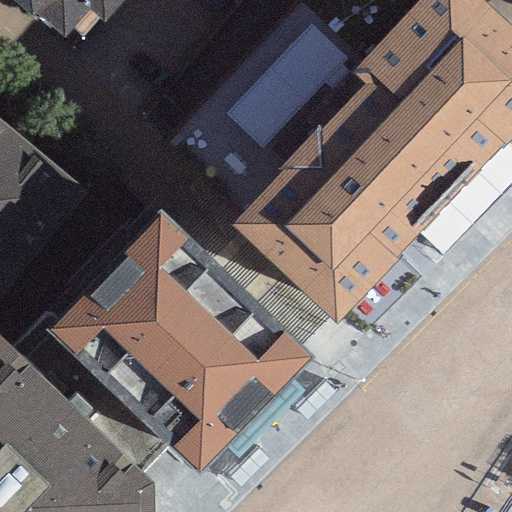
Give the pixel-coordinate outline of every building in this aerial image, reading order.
[(131,0),(2,0),(30,24),(35,19),(65,45),(90,17),(105,30),(131,0)] [(511,147),(511,38),(471,0),(428,0),(358,76),(372,89),(233,239),(336,335),(511,147)] [(0,306),(88,193),(0,125),(0,306)] [(143,212),(8,355),(139,478),(164,452),(197,484),(308,367),(143,212)] [(8,355),(0,348),(0,511),(154,511),(152,488),(139,478),(8,355)]
